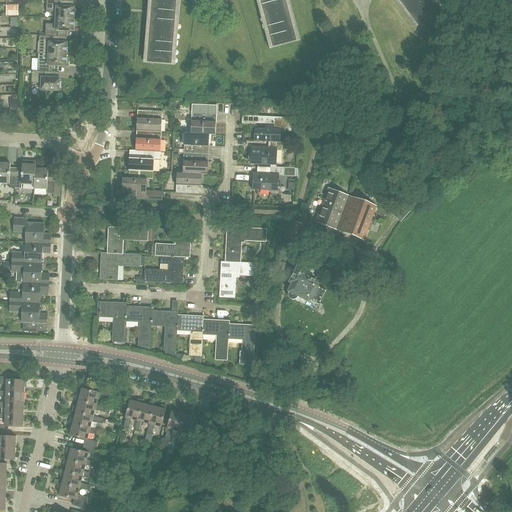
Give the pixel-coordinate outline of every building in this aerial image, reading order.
[(56,13),(56,19),(74,19),(74,17),(75,16),(75,12),(74,12),(74,7),(59,7),(59,1),(52,1),(52,0),(47,0),(46,12),(56,13)] [(148,0),(143,62),(175,64),(179,16),(180,0),(256,0),(269,48),(300,40),(289,0),(148,0)] [(398,0),(418,25),(441,8),(435,0),(398,0)] [(19,17),(10,18),(10,27),(19,27),(19,17)] [(57,37),(58,31),(73,31),(74,27),(75,26),(75,23),(74,22),(74,19),(56,19),(55,24),(45,24),(45,36),(52,36),(57,37)] [(38,54),(48,54),(66,55),(67,52),(68,52),(68,48),(67,47),(67,43),(51,42),(52,36),(45,36),(39,36),(38,54)] [(38,59),(37,71),(44,72),(50,72),(50,66),(66,67),(66,62),(67,62),(67,58),(66,57),(66,55),(48,54),(48,60),(38,59)] [(44,77),(44,72),(37,71),(31,71),(31,83),(41,84),(41,91),(59,91),(59,88),(60,87),(60,82),(59,82),(59,78),(44,77)] [(191,133),(190,134),(210,135),(216,135),(217,114),(217,106),(192,104),(192,113),(191,133)] [(137,118),(136,131),(151,132),(162,133),(163,112),(152,111),(151,119),(137,118)] [(254,142),(269,142),(281,143),(281,131),(292,132),(292,118),(242,116),(242,124),(256,125),(256,124),(265,124),(265,130),(255,129),(254,142)] [(135,151),(144,152),(154,152),(161,153),(162,133),(151,132),(150,140),(136,139),(135,151)] [(185,133),(184,154),(195,154),(195,147),(209,148),(210,135),(190,134),(191,133),(185,133)] [(250,161),(250,164),(271,165),(277,166),(277,150),(283,150),(283,143),(281,143),(269,142),(268,148),(255,148),(251,148),(251,149),(251,153),(250,161)] [(129,158),(129,171),(147,172),(153,172),(154,159),(154,152),(144,152),(144,159),(129,158)] [(183,173),(183,174),(202,175),(208,175),(209,163),(194,162),(195,154),(184,154),(183,173)] [(22,185),(34,186),(35,169),(35,166),(35,162),(23,161),(23,165),(22,165),(22,169),(16,169),(15,189),(22,190),(22,185)] [(0,163),(0,184),(9,185),(9,189),(15,189),(16,169),(10,168),(10,164),(0,163)] [(285,168),(271,167),(270,174),(253,173),(253,190),(279,191),(279,176),(284,176),(291,176),(291,168),(285,168)] [(35,169),(34,186),(34,189),(47,190),(47,194),(54,194),(54,174),(48,174),(48,170),(35,169)] [(122,178),(122,191),(128,191),(128,199),(162,201),(162,192),(147,191),(147,180),(153,181),(153,172),(147,172),(129,171),(128,178),(122,178)] [(177,173),(176,194),(187,194),(187,185),(202,186),(202,175),(183,174),(183,173),(177,173)] [(316,222),(336,229),(349,196),(329,188),(316,222)] [(349,196),(336,229),(364,240),(376,206),(349,196)] [(401,203),(397,208),(407,216),(411,212),(401,203)] [(27,233),(26,243),(52,244),(52,234),(44,234),(45,224),(28,223),(28,219),(15,218),(14,233),(27,233)] [(283,236),(294,240),(300,223),(294,221),(287,225),(283,236)] [(108,227),(107,254),(122,254),(123,239),(147,241),(148,229),(108,227)] [(227,228),(226,262),(226,263),(241,264),(241,263),(242,240),(266,241),(267,230),(227,228)] [(155,256),(161,257),(184,257),(190,258),(191,231),(176,231),(175,245),(155,244),(155,256)] [(52,244),(26,243),(26,253),(13,253),(13,262),(43,264),(43,254),(51,254),(52,244)] [(118,280),(118,267),(118,265),(140,266),(141,255),(122,254),(107,254),(101,253),(100,280),(118,280)] [(183,284),(184,257),(161,257),(160,264),(168,264),(168,271),(144,270),(144,282),(183,284)] [(290,289),(288,291),(288,292),(287,296),(289,299),(292,300),(295,300),(297,298),(298,296),(307,301),(312,299),(313,298),(320,302),(326,290),(319,286),(317,281),(307,276),(313,264),(302,258),(287,287),(290,289)] [(16,283),(17,283),(24,283),(50,284),(50,274),(42,273),(43,264),(13,262),(12,273),(16,273),(16,283)] [(226,263),(226,262),(221,262),(219,298),(235,299),(236,275),(260,276),(260,282),(267,282),(267,270),(262,269),(262,264),(241,263),(241,264),(226,263)] [(11,293),(10,302),(40,304),(41,294),(49,294),(50,284),(24,283),(17,283),(16,290),(18,290),(18,293),(11,293)] [(23,331),(35,332),(36,324),(47,325),(48,314),(40,314),(40,304),(10,302),(10,313),(22,313),(22,323),(24,323),(23,331)] [(125,321),(126,306),(126,303),(100,302),(99,317),(114,318),(113,343),(124,343),(125,321)] [(152,307),(126,306),(125,321),(140,322),(139,347),(150,347),(151,326),(152,311),(152,307)] [(178,312),(152,311),(151,326),(165,327),(164,351),(176,352),(177,331),(178,315),(178,312)] [(190,356),(195,356),(202,356),(203,335),(204,320),(204,317),(178,315),(177,331),(191,332),(190,356)] [(230,321),(204,320),(203,335),(218,336),(216,360),(227,361),(229,339),(230,324),(230,321)] [(230,324),(229,339),(242,340),(241,352),(240,351),(239,365),(254,366),(254,361),(256,325),(230,324)] [(0,384),(7,385),(7,391),(24,392),(24,380),(7,380),(0,379),(0,384)] [(77,397),(76,397),(75,400),(79,401),(96,405),(97,405),(98,398),(108,401),(109,396),(99,393),(100,393),(82,388),(80,396),(78,395),(77,397)] [(0,396),(6,397),(6,403),(24,404),(24,392),(7,391),(0,391),(0,396)] [(131,419),(138,421),(142,404),(143,400),(141,399),(140,400),(138,400),(137,402),(130,401),(126,418),(123,428),(128,429),(131,419)] [(72,411),(76,412),(93,417),(94,416),(95,410),(109,413),(110,409),(106,408),(106,407),(97,405),(96,405),(79,401),(77,407),(75,407),(74,409),(73,409),(72,411)] [(6,414),(23,415),(24,404),(6,403),(0,402),(0,407),(6,408),(6,414)] [(149,405),(142,404),(138,421),(135,431),(140,432),(143,422),(149,424),(150,424),(154,407),(155,403),(152,402),(152,403),(150,403),(149,405)] [(167,406),(164,405),(164,406),(161,406),(161,408),(154,407),(150,424),(149,424),(147,434),(152,435),(154,425),(161,427),(166,410),(167,406)] [(185,411),(182,410),(182,411),(180,410),(179,413),(172,411),(167,429),(168,429),(165,439),(170,440),(173,430),(179,432),(180,432),(184,414),(185,411)] [(69,423),(73,424),(91,428),(92,421),(102,424),(102,423),(106,424),(107,420),(94,416),(93,417),(76,412),(74,419),(72,418),(71,421),(70,420),(69,423)] [(191,416),(184,414),(180,432),(179,432),(177,442),(182,443),(184,433),(191,435),(196,417),(197,414),(194,413),(194,414),(191,413),(191,416)] [(23,415),(6,414),(0,414),(0,419),(6,419),(5,426),(0,425),(0,431),(8,432),(8,426),(23,427),(23,415)] [(84,445),(96,448),(98,442),(88,440),(89,433),(99,435),(100,430),(91,428),(73,424),(71,431),(69,430),(68,432),(67,432),(66,435),(70,436),(85,440),(84,445)] [(0,447),(15,448),(16,437),(0,436),(0,447)] [(70,454),(68,460),(86,465),(96,467),(97,462),(87,460),(89,453),(94,455),(96,448),(84,445),(82,451),(71,448),(71,449),(68,448),(67,450),(68,451),(67,453),(70,454)] [(15,448),(0,447),(0,459),(15,460),(15,448)] [(64,465),(67,465),(65,472),(83,476),(83,477),(93,479),(94,474),(84,472),(86,465),(68,460),(65,459),(64,462),(65,462),(64,465)] [(81,483),(83,477),(83,476),(65,472),(62,471),(61,474),(62,474),(61,476),(64,477),(62,484),(80,488),(90,491),(91,486),(81,483)] [(74,500),(73,506),(85,509),(88,497),(78,495),(80,488),(62,484),(59,483),(58,485),(59,486),(58,488),(61,489),(59,496),(74,500)]
